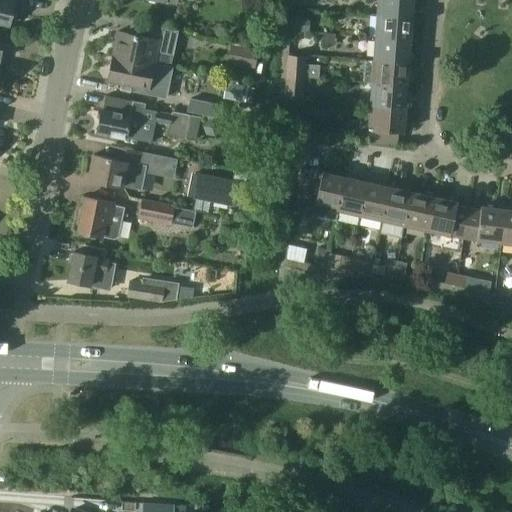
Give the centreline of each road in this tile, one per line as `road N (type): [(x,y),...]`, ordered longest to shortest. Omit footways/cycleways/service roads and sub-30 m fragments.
road 1 (primary): [(5,375),(314,396),(511,454)]
road 2 (primary): [(511,437),(271,370),(13,348)]
road 3 (residential): [(26,254),(80,0)]
road 4 (residential): [(437,0),(426,152),(511,167)]
